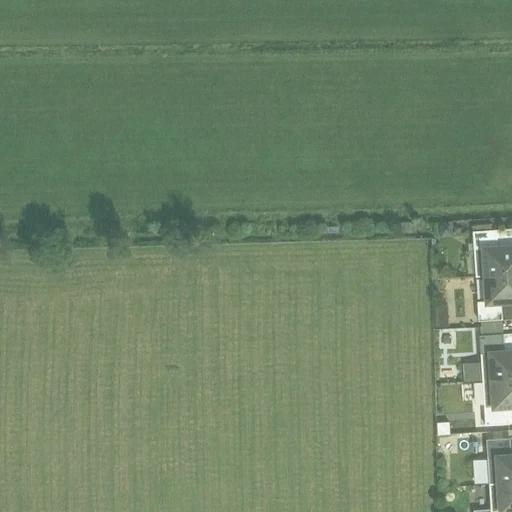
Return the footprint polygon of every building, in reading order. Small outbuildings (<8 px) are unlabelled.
[(472,231),(475,276),(511,273),(511,246),(497,247),(496,229),(472,231)] [(511,300),(511,273),(475,276),(475,277),(485,276),(486,301),(477,302),(478,321),(502,319),(501,301),(511,300)] [(434,314),(434,327),(448,326),(448,314),(434,314)] [(511,351),(504,352),(503,334),(479,336),(481,362),(462,363),(464,382),(482,380),(511,378),(511,351)] [(511,405),(511,378),(482,380),(485,425),(509,424),(507,406),(511,405)] [(461,420),(449,421),(449,433),(461,432),(461,420)] [(489,483),(489,484),(511,482),(511,455),(510,456),(509,438),(486,439),(487,459),(496,458),(498,483),(489,483)] [(511,511),(511,482),(489,484),(490,511),(511,511)]
